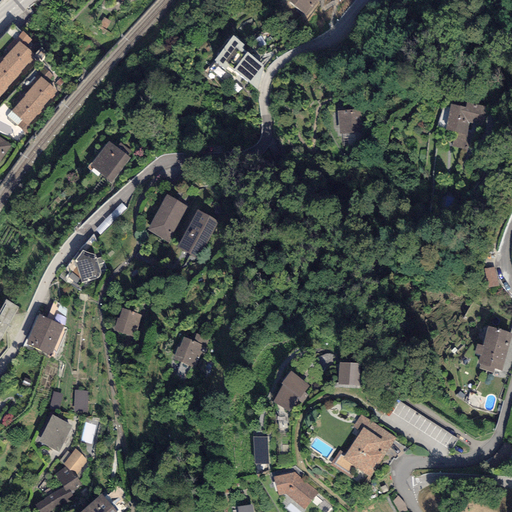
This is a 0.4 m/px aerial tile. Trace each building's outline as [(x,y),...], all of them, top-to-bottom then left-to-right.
[(291,0),(289,4),(307,16),(318,0),(291,0)] [(3,60),(0,63),(0,65),(14,80),(21,73),(20,72),(35,57),(19,41),(3,59),(3,60)] [(266,70),(235,52),(223,72),(254,89),(266,70)] [(14,80),(0,65),(0,96),(8,89),(7,87),(14,80)] [(57,91),(41,77),(32,87),(48,101),(57,91)] [(43,107),(48,101),(32,87),(24,95),(25,96),(24,96),(41,112),(44,108),(43,107)] [(27,126),(41,112),(24,96),(11,111),(27,126)] [(466,111),(452,108),(446,131),(456,134),(454,145),(463,147),(468,123),(482,126),(485,110),(467,106),(466,111)] [(359,112),(339,114),(341,135),(361,133),(359,112)] [(0,161),(12,145),(0,136),(0,161)] [(128,160),(109,146),(92,168),(111,182),(128,160)] [(185,208),(167,199),(149,233),(167,243),(185,208)] [(443,211),(442,223),(452,223),(452,211),(443,211)] [(216,224),(198,215),(180,249),(198,258),(216,224)] [(109,274),(93,236),(65,271),(81,284),(109,274)] [(495,268),(484,270),(488,289),(499,287),(495,268)] [(0,341),(18,308),(6,302),(0,313),(0,341)] [(136,315),(123,312),(120,322),(118,321),(115,332),(130,336),(136,315)] [(63,326),(38,315),(25,343),(51,355),(63,326)] [(511,337),(511,336),(488,330),(478,367),(502,373),(511,337)] [(193,345),(184,341),(180,352),(178,351),(175,361),(195,369),(206,340),(196,336),(193,345)] [(360,368),(341,367),(339,384),(358,386),(360,368)] [(307,388),(291,377),(283,388),(284,388),(276,404),(289,412),(298,398),(299,399),(307,388)] [(87,393),(76,392),(75,411),(87,412),(87,393)] [(62,395),(54,393),(50,409),(58,411),(62,395)] [(72,428),(52,419),(39,445),(59,454),(72,428)] [(394,441),(362,419),(332,465),(347,475),(353,467),(370,478),(394,441)] [(84,442),(94,445),(99,426),(89,424),(84,442)] [(268,436),(253,437),(254,464),(268,464),(268,436)] [(91,464),(75,449),(64,464),(66,467),(79,478),(91,464)] [(511,470),(511,452),(493,465),(509,471),(511,470)] [(83,486),(79,478),(66,467),(55,475),(63,487),(66,492),(69,490),(71,492),(83,486)] [(294,475),(274,481),(280,498),(286,495),(304,510),(318,495),(294,475)] [(53,511),(75,499),(71,492),(69,490),(66,492),(63,487),(43,499),(44,499),(35,505),(39,511),(53,511)] [(405,504),(398,496),(393,502),(398,511),(403,511),(407,510),(405,504)] [(106,511),(98,502),(86,511),(106,511)]
